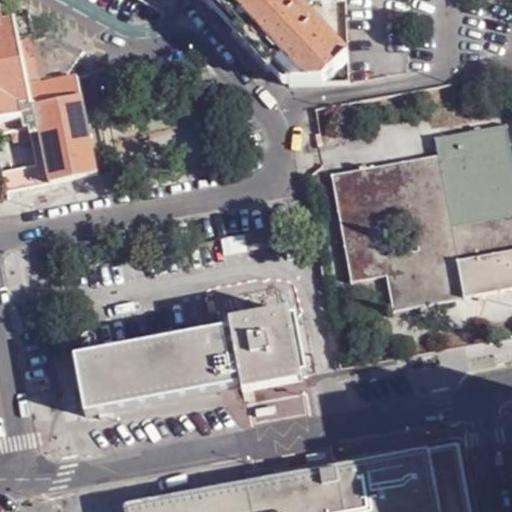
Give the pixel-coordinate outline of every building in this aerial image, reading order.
[(205,0),(237,33),(291,88),(302,87),(311,87),(349,85),(349,62),(307,11),(317,0),(330,0),(349,5),(348,0),(205,0)] [(0,127),(36,120),(29,89),(20,42),(16,25),(3,28),(0,15),(0,127)] [(31,40),(20,42),(29,89),(41,87),(31,40)] [(41,87),(29,89),(36,120),(0,127),(0,140),(5,140),(24,136),(34,134),(40,167),(31,169),(0,176),(0,192),(1,196),(97,176),(77,79),(41,87)] [(457,262),(511,251),(511,163),(505,127),(434,141),(437,158),(330,178),(351,285),(386,278),(392,313),(464,300),(457,262)] [(28,160),(31,169),(40,167),(34,134),(24,136),(26,146),(28,160)] [(24,136),(5,140),(8,150),(26,146),(24,136)] [(0,165),(0,176),(31,169),(28,160),(0,165)] [(257,234),(262,251),(279,247),(276,231),(257,234)] [(257,234),(242,237),(245,254),(262,251),(257,234)] [(511,290),(511,251),(457,262),(464,300),(511,290)] [(310,316),(89,359),(100,417),(322,375),(310,316)] [(511,428),(501,431),(503,442),(511,440),(511,428)] [(511,440),(503,442),(511,485),(511,440)] [(332,472),(124,511),(466,511),(454,449),(332,472)]
